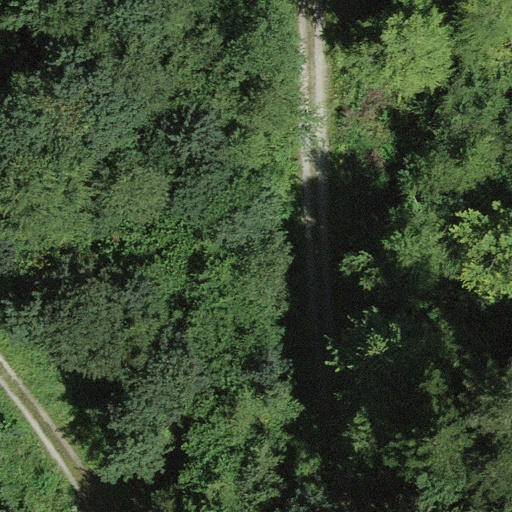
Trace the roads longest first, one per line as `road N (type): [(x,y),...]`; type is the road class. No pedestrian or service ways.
road 1 (track): [(317,0),(317,153),(339,366),(369,511)]
road 2 (track): [(110,511),(0,348)]
